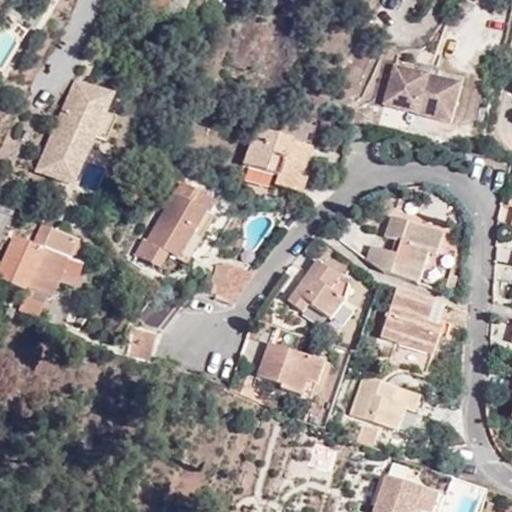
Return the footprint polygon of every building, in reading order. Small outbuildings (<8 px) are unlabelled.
[(141,0),(139,6),(162,14),(166,0),(141,0)] [(376,104),(387,107),(397,69),(398,64),(387,62),(376,104)] [(387,107),(416,115),(453,126),(463,88),(397,69),(387,107)] [(76,82),(45,152),(69,164),(77,147),(86,151),(92,138),(103,142),(113,119),(103,114),(110,98),(76,82)] [(256,130),(243,164),(278,177),(274,186),(299,196),(305,178),(300,176),(291,172),(294,166),(303,169),(310,150),(256,130)] [(45,152),(37,170),(71,185),(86,151),(77,147),(69,164),(45,152)] [(294,166),(291,172),(300,176),(303,169),(294,166)] [(180,184),(146,241),(167,253),(184,263),(212,217),(207,215),(215,202),(198,192),(197,193),(186,186),(180,184)] [(389,276),(421,285),(431,249),(440,252),(446,235),(394,219),(389,237),(404,241),(410,243),(406,257),(400,255),(374,247),(369,262),(389,276)] [(42,226),(39,233),(72,248),(73,249),(76,242),(42,226)] [(13,236),(0,265),(0,279),(26,292),(17,312),(35,321),(47,296),(51,297),(73,249),(72,248),(39,233),(33,245),(13,236)] [(143,240),(134,255),(158,268),(167,253),(146,241),(143,240)] [(400,255),(406,257),(410,243),(404,241),(400,255)] [(320,260),(309,275),(316,279),(310,288),(304,283),(290,302),(305,313),(312,304),(336,322),(350,301),(334,289),(344,277),(320,260)] [(228,264),(217,265),(212,283),(214,283),(211,292),(219,294),(228,264)] [(228,264),(219,294),(217,299),(231,303),(245,280),(250,273),(228,264)] [(250,273),(245,280),(231,303),(233,304),(252,274),(250,273)] [(309,275),(304,283),(310,288),(316,279),(309,275)] [(399,294),(431,306),(438,308),(441,309),(443,302),(437,300),(401,288),(399,294)] [(155,294),(150,302),(171,311),(181,306),(155,294)] [(385,340),(434,356),(443,329),(435,327),(441,309),(438,308),(431,306),(399,294),(385,340)] [(150,302),(138,317),(144,327),(159,330),(171,311),(150,302)] [(171,311),(159,330),(163,331),(182,307),(181,306),(171,311)] [(135,329),(134,333),(154,338),(155,337),(156,334),(135,329)] [(134,333),(128,356),(144,359),(154,338),(134,333)] [(154,338),(144,359),(150,360),(155,337),(154,338)] [(285,390),(305,397),(310,380),(320,384),(327,361),(272,343),(262,376),(287,384),(285,390)] [(352,413),(401,429),(408,409),(415,411),(416,409),(421,393),(365,375),(352,413)] [(438,399),(421,393),(416,409),(433,414),(438,399)] [(359,443),(373,447),(378,430),(364,426),(359,443)] [(422,511),(433,511),(439,496),(388,479),(376,511),(416,511),(417,510),(422,511)]
